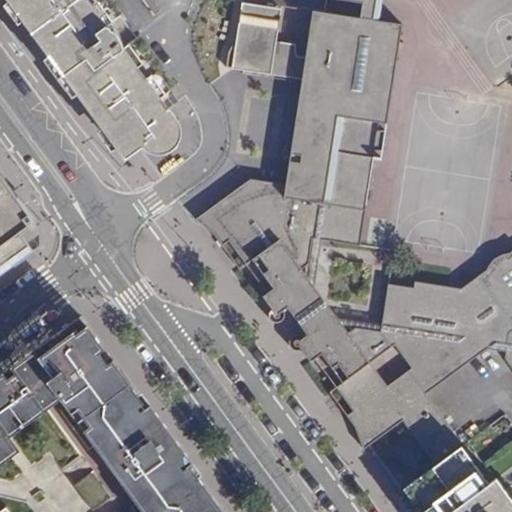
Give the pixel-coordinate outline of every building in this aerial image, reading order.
[(49,36),(38,22),(22,0),(11,0),(126,158),(142,145),(125,121),(121,123),(108,106),(102,109),(88,89),(78,76),(64,56),(49,36)] [(121,123),(125,121),(142,145),(144,147),(152,152),(161,153),(168,152),(172,150),(178,145),(180,140),(182,134),(182,129),(178,117),(174,119),(158,98),(170,89),(133,39),(136,36),(121,14),(117,17),(104,0),(22,0),(38,22),(45,24),(53,34),(49,36),(64,56),(67,53),(82,74),(78,76),(88,89),(99,93),(108,106),(121,123)] [(362,3),(360,17),(323,11),(320,11),(315,46),(306,45),(305,56),(297,55),(296,43),(276,40),(281,7),(243,1),(237,34),(229,53),(228,58),(235,60),(234,68),(243,69),(244,73),(259,75),(260,72),(302,78),(301,82),(317,84),(307,145),(291,143),(287,143),(285,145),(281,149),(281,151),(281,153),(285,158),(287,160),(289,160),(297,161),(304,162),(301,185),(293,184),(286,183),(250,177),(193,216),(212,232),(221,244),(228,239),(245,262),(252,259),(273,287),(282,300),(305,284),(307,275),(301,267),(309,262),(312,237),(359,244),(373,148),(382,150),(385,128),(377,128),(378,122),(383,92),(368,89),(373,55),(397,59),(402,23),(378,20),(380,5),(362,3)] [(387,123),(397,59),(373,55),(368,89),(383,92),(378,122),(387,123)] [(226,66),(234,68),(235,60),(228,58),(226,66)] [(317,84),(301,82),(291,143),(307,145),(317,84)] [(289,160),(286,183),(293,184),(301,185),(304,162),(297,161),(289,160)] [(0,275),(34,250),(17,228),(24,215),(29,212),(0,174),(0,275)] [(311,339),(320,351),(341,380),(335,385),(353,409),(346,414),(354,425),(364,447),(402,419),(435,464),(461,445),(463,444),(426,392),(489,347),(506,348),(504,356),(511,367),(511,250),(510,252),(496,254),(490,259),(485,269),(460,288),(413,280),(413,286),(387,283),(380,330),(353,326),(347,330),(342,323),(333,323),(311,339)] [(322,296),(307,275),(305,284),(282,300),(286,306),(295,317),(322,296)] [(263,295),(272,307),(282,300),(273,287),(263,295)] [(282,300),(272,307),(268,310),(267,314),(270,319),(275,322),(279,321),(283,318),(285,316),(285,311),(284,308),(286,306),(282,300)] [(306,332),(311,339),(333,323),(342,323),(327,302),(299,322),(306,332)] [(76,333),(87,324),(80,315),(79,314),(69,322),(76,333)] [(76,333),(69,322),(0,373),(0,464),(12,455),(2,442),(1,441),(10,435),(60,397),(95,445),(102,439),(114,447),(149,421),(124,387),(130,382),(112,358),(106,362),(99,352),(104,348),(87,324),(76,333)] [(301,346),(311,339),(306,332),(304,334),(300,330),(294,330),(290,332),(287,337),(288,343),(291,347),(298,349),(301,346)] [(309,359),(320,351),(311,339),(301,346),(309,359)] [(106,362),(112,358),(104,348),(99,352),(106,362)] [(149,421),(155,416),(154,415),(130,382),(124,387),(149,421)] [(165,446),(167,439),(168,437),(164,431),(159,431),(157,432),(128,454),(124,459),(125,466),(127,468),(136,467),(165,446)] [(10,435),(1,441),(2,442),(12,455),(13,455),(20,449),(10,435)] [(511,511),(511,500),(503,488),(496,493),(461,445),(435,464),(410,482),(426,505),(420,511),(421,511),(511,511)] [(200,490),(206,485),(180,450),(174,455),(200,490)] [(11,511),(6,505),(0,509),(0,511),(218,511),(224,509),(206,485),(200,490),(174,455),(139,480),(144,494),(137,500),(145,511),(11,511)] [(112,493),(93,468),(74,483),(92,508),(112,493)]
